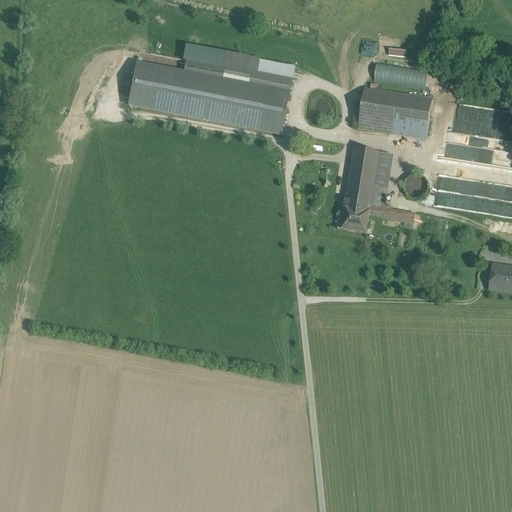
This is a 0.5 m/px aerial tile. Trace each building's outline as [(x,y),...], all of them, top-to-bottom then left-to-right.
[(282,136),(292,83),(186,62),(183,75),(137,66),(129,107),(282,136)] [(371,80),(423,87),(424,76),(409,74),(409,69),(373,64),(371,80)] [(433,100),(365,90),(358,130),(427,140),(433,100)] [(393,212),(371,208),(380,154),(355,150),(346,209),(370,213),(369,218),(414,225),(416,215),(393,212)] [(380,154),(371,208),(393,212),(393,209),(385,208),(394,156),(380,154)] [(428,193),(428,188),(427,184),(425,180),(421,177),(416,177),(412,178),(408,180),(405,184),(404,189),(405,193),(408,197),(412,200),(417,200),(421,200),(425,197),(428,193)] [(370,213),(346,209),(344,218),(340,217),(338,230),(367,235),(369,218),(370,213)] [(511,269),(494,267),(490,291),(508,294),(508,292),(511,292),(511,269)]
